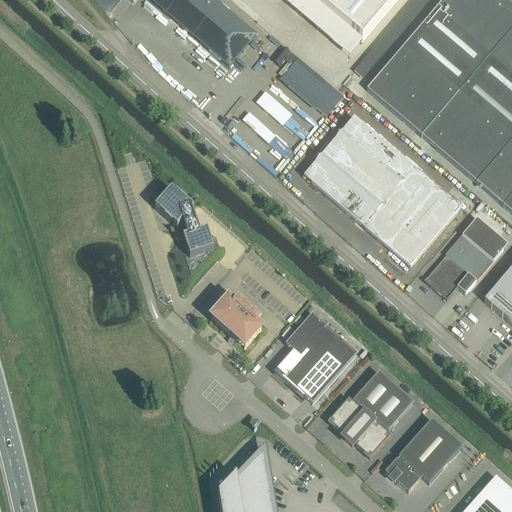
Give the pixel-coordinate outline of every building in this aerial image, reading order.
[(131,0),(133,1),(133,0),(148,0),(229,68),(256,37),(212,0),(131,0)] [(312,0),(362,43),(397,0),(312,0)] [(445,0),(367,92),(419,136),(511,27),(511,6),(504,0),(445,0)] [(511,27),(419,136),(511,215),(511,27)] [(410,270),(460,210),(361,126),(311,185),(410,270)] [(214,252),(207,232),(200,234),(192,212),(194,211),(176,196),(171,192),(155,210),(160,214),(159,215),(177,230),(182,225),(186,239),(183,240),(189,260),(214,252)] [(477,221),(424,284),(446,303),(457,290),(465,297),(507,247),(477,221)] [(511,270),(484,304),(511,327),(511,270)] [(234,308),(228,303),(229,302),(211,321),(212,322),(212,321),(231,338),(230,339),(230,340),(231,338),(236,342),(234,343),(235,344),(236,343),(244,349),(243,350),(244,351),(262,331),(261,330),(260,331),(256,328),(260,323),(238,304),(234,308)] [(459,308),(456,312),(460,316),(464,311),(459,308)] [(312,406),(357,356),(312,316),(285,347),(286,347),(293,353),(273,375),(288,389),(289,387),(296,394),(295,395),(303,402),(305,400),(312,406)] [(353,447),(370,461),(390,439),(386,435),(413,406),(378,375),(352,405),(348,402),(328,424),(345,439),(343,440),(352,448),(353,447)] [(429,487),(462,449),(431,422),(398,460),(399,461),(397,463),(385,475),(390,479),(391,478),(396,483),(395,484),(408,495),(419,482),(420,480),(429,487)] [(272,509),(263,455),(237,483),(236,478),(218,497),(220,511),(276,511),(276,509),(272,509)] [(511,511),(511,494),(495,480),(466,511),(511,511)]
